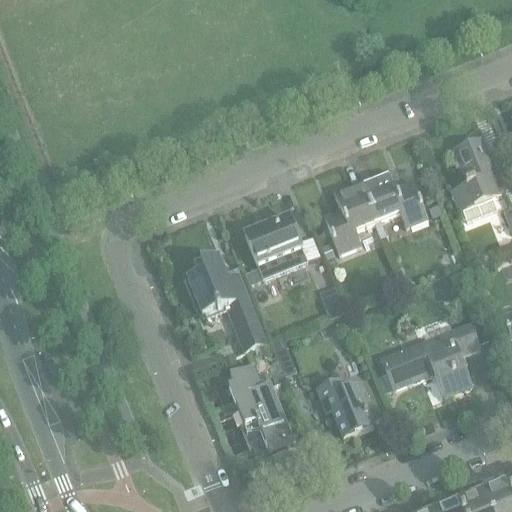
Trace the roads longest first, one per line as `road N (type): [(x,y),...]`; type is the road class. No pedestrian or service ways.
road 1 (residential): [(511,58),(131,219),(119,232)]
road 2 (residential): [(220,511),(116,250),(119,232)]
road 3 (tertiary): [(74,511),(11,353),(0,286)]
road 4 (residential): [(511,433),(315,511)]
